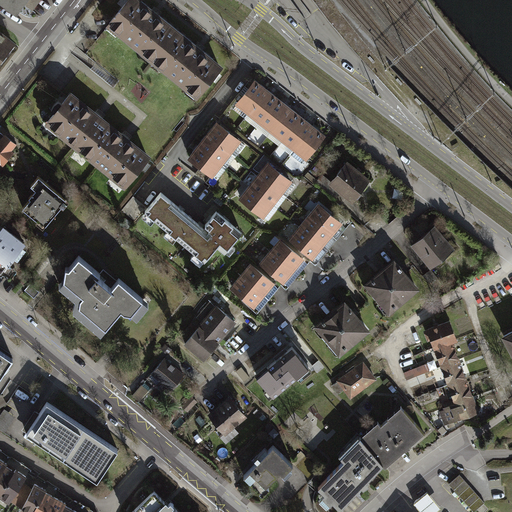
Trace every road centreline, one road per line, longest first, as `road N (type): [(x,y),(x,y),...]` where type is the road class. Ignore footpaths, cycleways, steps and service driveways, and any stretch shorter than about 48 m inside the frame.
road 1 (secondary): [(511,205),(248,0)]
road 2 (residential): [(438,185),(418,211),(223,373)]
road 3 (secondary): [(259,51),(438,185)]
road 4 (tertiary): [(0,310),(162,446)]
road 5 (residential): [(259,51),(142,200)]
road 6 (track): [(424,0),(511,102)]
road 7 (residential): [(111,511),(0,440)]
road 8 (residential): [(372,511),(471,435)]
